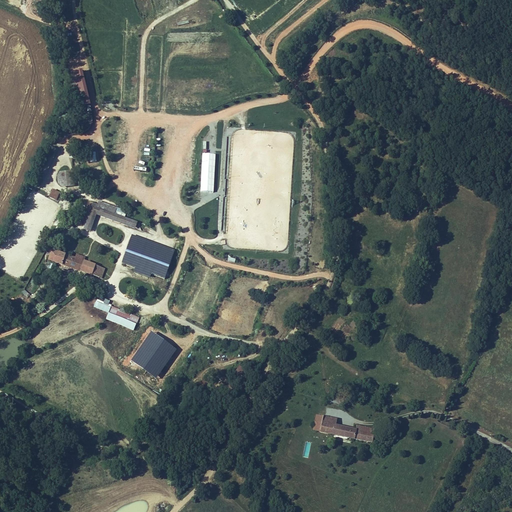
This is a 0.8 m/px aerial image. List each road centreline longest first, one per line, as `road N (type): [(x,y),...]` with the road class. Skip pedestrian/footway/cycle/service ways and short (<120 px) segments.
road 1 (track): [(176,511),(211,473),(332,273),(324,134),(296,84),(226,0)]
road 2 (unclassified): [(511,450),(308,340),(220,336),(115,294)]
road 3 (track): [(332,273),(297,278),(210,260),(174,215),(180,140),(192,126),(252,103),(303,96)]
road 4 (track): [(296,84),(338,34),(362,24),(511,107)]
road 5 (track): [(221,191),(174,215),(125,184),(136,119),(192,126)]
road 6 (track): [(225,112),(218,237),(189,238)]
road 7 (track): [(0,337),(73,285),(115,294)]
